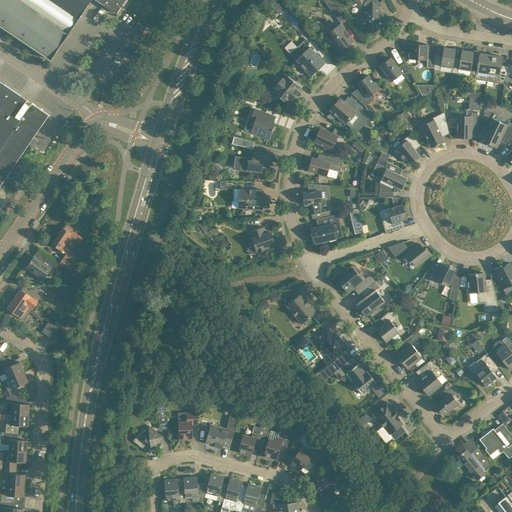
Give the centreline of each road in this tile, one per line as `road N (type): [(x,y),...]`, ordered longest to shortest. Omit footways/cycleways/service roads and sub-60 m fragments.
road 1 (secondary): [(75,511),(108,319),(155,147)]
road 2 (residential): [(308,266),(287,191),(292,151),(308,110),(390,38),(406,12)]
road 3 (residential): [(155,511),(151,461),(191,453),(292,483),(314,511)]
road 4 (residential): [(445,441),(308,266)]
road 5 (residential): [(38,511),(44,358),(0,324)]
road 6 (residential): [(0,254),(80,135),(98,123)]
road 7 (residential): [(428,226),(420,185),(447,156),(488,159),(511,185)]
road 8 (secondary): [(160,134),(211,0)]
road 9 (residential): [(308,266),(428,226)]
road 10 (residential): [(98,123),(0,50)]
